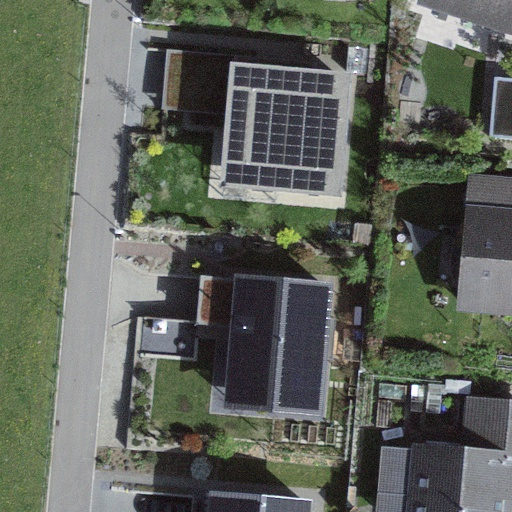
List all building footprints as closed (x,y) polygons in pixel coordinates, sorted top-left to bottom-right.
[(511,0),(422,0),(422,2),(511,30),(511,0)] [(244,184),(334,191),(343,80),(253,72),(244,184)] [(511,139),(511,78),(494,77),(489,137),(511,139)] [(463,304),(511,308),(511,184),(475,181),(463,304)] [(270,408),(315,412),(326,287),(241,280),(232,380),(272,383),(270,408)] [(379,511),(502,511),(506,462),(511,462),(511,405),(471,402),(466,457),(385,450),(379,511)] [(307,511),(308,504),(214,496),(212,511),(307,511)]
